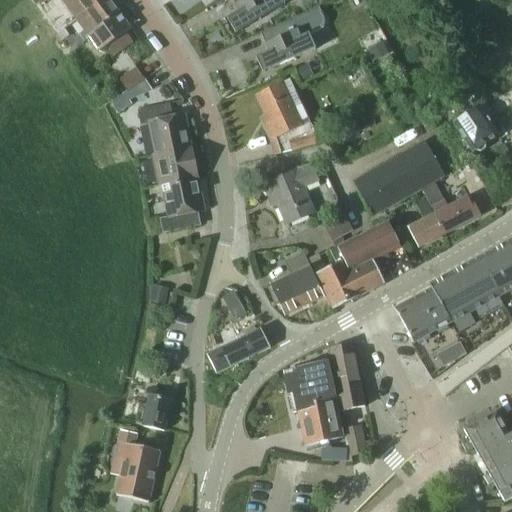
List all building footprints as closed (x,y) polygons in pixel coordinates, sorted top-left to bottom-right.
[(104,0),(62,0),(77,20),(104,0)] [(120,12),(110,0),(104,0),(77,20),(89,36),(120,12)] [(229,0),(237,12),(225,19),(234,34),(284,4),(281,0),(229,0)] [(314,50),(308,35),(318,30),(320,29),(322,27),(323,24),(323,21),(322,19),(317,8),(259,34),(267,52),(254,58),(261,73),(314,50)] [(131,28),(120,12),(89,36),(99,51),(131,28)] [(381,45),(366,53),(372,65),(387,57),(381,45)] [(307,66),(297,71),(302,82),(312,77),(307,66)] [(118,80),(126,93),(143,81),(135,69),(118,80)] [(270,143),(302,128),(283,85),(255,98),(268,125),(263,127),(270,143)] [(191,152),(184,115),(176,116),(176,115),(171,116),(168,105),(136,111),(139,127),(146,125),(151,149),(153,148),(155,155),(149,156),(150,158),(190,152),(191,152)] [(498,137),(479,109),(466,118),(461,110),(449,119),(472,154),(498,137)] [(362,123),(346,131),(349,138),(365,130),(362,123)] [(315,145),(312,134),(289,141),(292,152),(315,145)] [(442,179),(422,145),(354,184),(374,219),(442,179)] [(194,182),(190,152),(150,158),(156,188),(161,187),(194,182)] [(302,188),(316,183),(311,168),(296,173),(262,187),(267,199),(272,197),(285,228),(313,216),(302,188)] [(198,182),(194,182),(161,187),(162,195),(161,195),(166,219),(159,220),(161,234),(199,227),(197,216),(202,215),(198,182)] [(449,209),(437,186),(422,193),(434,216),(434,217),(444,236),(487,214),(479,198),(475,200),(472,196),(449,209)] [(321,228),(330,245),(351,234),(342,217),(321,228)] [(444,236),(434,217),(407,231),(417,250),(444,236)] [(399,251),(387,226),(329,254),(336,267),(315,277),(332,312),(383,287),(372,265),(378,262),(380,266),(388,261),(386,257),(399,251)] [(498,298),(511,290),(511,240),(478,259),(498,298)] [(291,278),(284,282),(287,291),(291,289),(301,310),(324,299),(310,269),(302,254),(283,263),(291,278)] [(498,298),(478,259),(427,286),(429,290),(448,325),(449,324),(450,324),(452,323),(457,333),(473,324),(468,314),(498,298)] [(301,310),(291,289),(287,291),(284,282),(270,288),(284,317),(301,310)] [(148,303),(164,306),(167,290),(152,287),(148,303)] [(429,290),(393,310),(407,336),(412,344),(448,325),(429,290)] [(232,293),(222,299),(229,311),(239,306),(232,293)] [(268,346),(260,329),(257,331),(254,326),(235,335),(238,340),(217,350),(213,341),(207,341),(207,355),(216,372),(268,346)] [(364,408),(351,345),(328,350),(341,413),(364,408)] [(342,437),(325,361),(297,367),(298,374),(285,377),(293,413),(298,412),(305,446),(342,437)] [(138,407),(134,427),(162,432),(169,401),(168,401),(169,394),(148,390),(144,409),(138,407)] [(511,435),(510,436),(496,412),(462,431),(504,504),(511,500),(511,502),(511,435)] [(360,430),(347,433),(351,457),(365,454),(360,430)] [(126,447),(114,497),(147,504),(147,503),(158,453),(132,447),(135,435),(120,432),(119,432),(117,443),(117,445),(126,447)]
